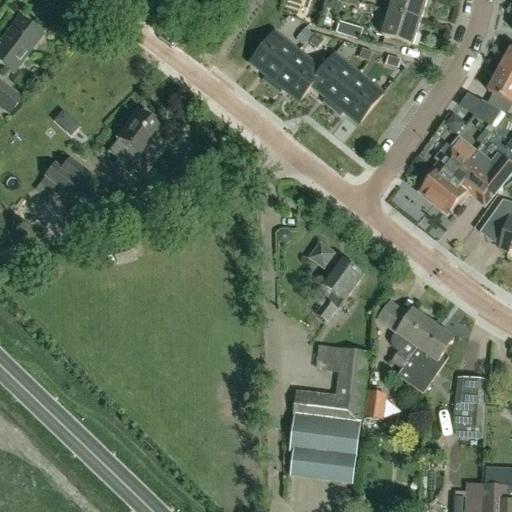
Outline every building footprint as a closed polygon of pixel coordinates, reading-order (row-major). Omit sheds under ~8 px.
[(327,0),(325,10),(335,13),(338,0),(327,0)] [(428,0),(395,0),(391,13),(422,22),(428,0)] [(414,47),(422,22),(391,13),(384,38),(414,47)] [(0,65),(12,75),(41,37),(18,19),(0,43),(0,65)] [(364,30),(340,23),(337,34),(360,42),(364,30)] [(272,87),(299,53),(276,34),(251,64),(266,76),(263,80),(272,87)] [(511,76),(511,49),(500,69),(511,76)] [(324,73),(323,72),(299,53),(272,87),(281,94),(284,90),(300,103),(313,88),(324,73)] [(333,110),(360,76),(335,57),(323,72),(324,73),(313,88),(327,99),(324,103),(333,110)] [(511,76),(500,69),(487,92),(511,106),(511,76)] [(360,76),(333,110),(342,117),(345,113),(360,125),(385,95),(360,76)] [(0,110),(9,118),(17,104),(21,96),(0,80),(0,110)] [(492,128),(501,113),(482,101),(473,117),(492,128)] [(150,122),(151,117),(144,112),(140,114),(138,113),(117,141),(106,154),(117,162),(114,166),(128,176),(151,145),(149,143),(159,129),(150,122)] [(436,167),(427,179),(429,180),(418,193),(433,205),(477,151),(465,142),(457,152),(451,147),(436,167)] [(477,151),(433,205),(448,217),(458,205),(461,207),(469,196),(484,208),(511,173),(511,165),(497,154),(491,161),(478,150),(477,152),(477,151)] [(65,199),(75,187),(84,192),(95,178),(68,157),(60,168),(54,163),(43,178),(52,185),(50,187),(58,193),(65,199)] [(511,219),(511,215),(511,203),(502,200),(479,234),(495,245),(500,237),(503,239),(499,251),(511,255),(511,219)] [(473,232),(484,209),(471,202),(460,226),(473,232)] [(116,266),(133,261),(125,237),(109,242),(112,249),(110,249),(116,266)] [(348,262),(344,263),(319,245),(308,260),(331,276),(322,288),(332,295),(317,316),(327,324),(343,303),(345,304),(364,277),(353,269),(353,265),(348,262)] [(416,314),(413,311),(409,318),(390,304),(378,321),(395,334),(392,338),(391,344),(394,350),(399,353),(392,363),(403,371),(434,326),(424,319),(426,317),(418,311),(416,314)] [(434,326),(403,371),(398,378),(423,395),(448,359),(445,353),(454,340),(434,326)] [(354,486),(371,354),(341,350),(335,397),(296,392),(289,453),(294,453),(291,478),(354,486)] [(486,381),(457,380),(452,437),(455,440),(478,441),(478,439),(484,439),(486,381)] [(370,388),(371,416),(389,414),(388,387),(370,388)] [(485,485),(508,487),(508,486),(511,486),(511,469),(486,468),(485,485)] [(485,486),(482,486),(480,511),(511,511),(511,503),(507,503),(508,487),(485,485),(485,486)]
